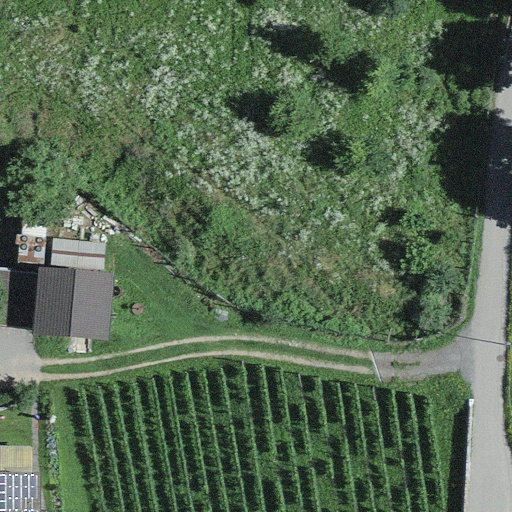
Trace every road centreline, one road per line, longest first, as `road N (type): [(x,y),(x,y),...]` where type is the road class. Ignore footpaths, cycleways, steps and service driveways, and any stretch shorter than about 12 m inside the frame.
road 1 (track): [(490,355),(394,370),(250,350),(0,375)]
road 2 (unclassified): [(511,86),(479,511)]
